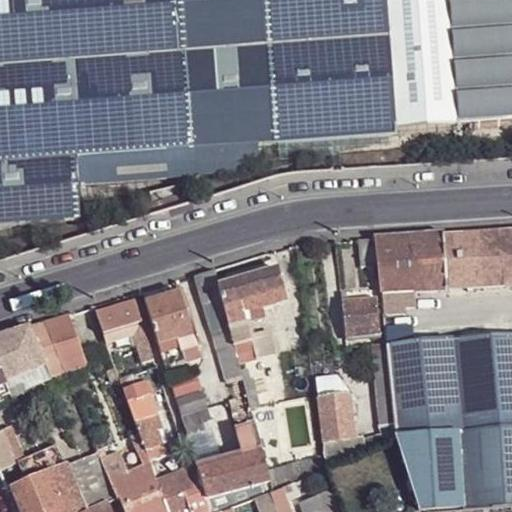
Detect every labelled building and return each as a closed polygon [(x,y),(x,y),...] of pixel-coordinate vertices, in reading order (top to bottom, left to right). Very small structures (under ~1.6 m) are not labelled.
[(0,0),(0,227),(82,222),(78,166),(254,154),(253,145),(395,134),(385,0),(0,0)] [(511,0),(385,0),(395,134),(511,125),(511,0)] [(511,231),(373,240),(376,267),(382,317),(404,315),(404,310),(415,308),(413,292),(511,285),(511,231)] [(359,269),(376,267),(373,240),(357,242),(359,269)] [(278,270),(218,288),(224,310),(280,293),(284,292),(278,270)] [(218,288),(214,272),(192,278),(200,308),(204,307),(223,372),(239,367),(239,365),(234,348),(224,310),(218,288)] [(341,303),(375,300),(374,288),(340,292),(341,303)] [(145,305),(159,347),(174,343),(178,354),(178,357),(181,355),(198,350),(200,350),(183,293),(145,305)] [(234,348),(239,365),(257,360),(248,328),(266,322),(264,313),(284,307),(280,293),(224,310),(234,348)] [(379,335),(375,300),(341,303),(344,338),(379,335)] [(144,333),(135,304),(114,309),(97,315),(107,344),(129,338),(144,333)] [(45,323),(64,370),(86,362),(69,316),(45,323)] [(45,323),(0,336),(0,400),(51,377),(52,378),(65,372),(64,370),(45,323)] [(384,346),(385,348),(410,345),(409,327),(383,330),(384,346)] [(144,333),(129,338),(132,348),(137,346),(148,343),(145,332),(144,333)] [(511,336),(449,340),(410,345),(385,348),(391,407),(393,426),(394,436),(457,433),(461,510),(510,506),(511,506),(511,336)] [(148,343),(137,346),(143,365),(154,361),(148,343)] [(174,343),(159,347),(162,358),(178,354),(174,343)] [(371,347),(378,409),(391,407),(385,348),(384,346),(371,347)] [(198,350),(181,355),(184,366),(201,361),(198,350)] [(251,408),(261,405),(261,407),(263,414),(274,411),(269,394),(280,391),(274,371),(243,380),(251,408)] [(197,374),(170,383),(175,399),(201,390),(197,374)] [(131,376),(120,380),(128,403),(139,433),(146,453),(149,463),(165,457),(151,419),(156,417),(149,396),(151,395),(146,382),(135,386),(131,376)] [(317,398),(348,394),(334,376),(314,379),(317,398)] [(176,401),(181,417),(202,410),(208,409),(202,393),(176,401)] [(317,398),(324,443),(324,454),(326,467),(362,454),(367,451),(365,438),(354,440),(348,394),(317,398)] [(261,407),(261,405),(251,408),(253,417),(263,414),(261,407)] [(378,409),(380,427),(393,426),(391,407),(378,409)] [(206,423),(202,410),(181,417),(185,430),(206,423)] [(221,511),(231,508),(236,507),(233,493),(252,488),(255,499),(257,499),(273,493),(268,473),(262,450),(256,452),(248,422),(231,427),(241,461),(223,466),(199,473),(211,511),(221,511)] [(393,426),(380,427),(380,438),(381,445),(394,439),(394,436),(393,426)] [(0,430),(0,469),(16,462),(3,429),(0,430)] [(197,468),(221,461),(212,431),(187,438),(197,468)] [(124,511),(166,511),(157,484),(149,463),(146,453),(139,433),(129,437),(142,466),(128,472),(119,451),(101,458),(110,479),(119,500),(124,511)] [(418,511),(420,511),(461,510),(457,433),(394,436),(394,439),(418,511)] [(54,473),(69,468),(53,447),(20,461),(27,477),(52,467),(54,473)] [(12,491),(20,511),(87,511),(106,503),(107,505),(117,501),(109,480),(99,455),(69,468),(54,473),(12,491)] [(324,472),(323,457),(268,473),(273,493),(281,490),(324,472)] [(223,466),(221,461),(197,468),(199,473),(223,466)] [(157,484),(166,511),(211,511),(199,473),(197,468),(157,484)] [(110,479),(109,480),(117,501),(119,500),(110,479)] [(273,493),(257,499),(261,511),(290,511),(281,490),(273,493)] [(340,511),(331,490),(297,504),(300,511),(340,511)] [(110,511),(107,505),(106,503),(87,511),(110,511)]
